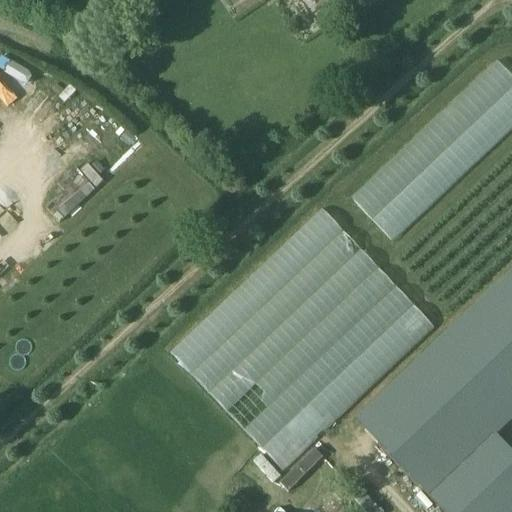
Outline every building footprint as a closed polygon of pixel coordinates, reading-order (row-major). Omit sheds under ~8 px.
[(511,76),(499,63),(352,201),(391,243),(511,130),(511,76)] [(78,168),(56,182),(65,195),(47,207),(57,221),(96,195),(78,168)] [(171,353),(279,471),(434,330),(326,212),(171,353)] [(35,249),(57,233),(51,225),(29,242),(35,249)] [(511,264),(352,415),(444,511),(510,511),(511,511),(511,453),(488,428),(511,405),(511,264)] [(290,493),(324,461),(314,450),(280,483),(290,493)] [(254,461),(267,478),(273,474),(260,456),(254,461)]
